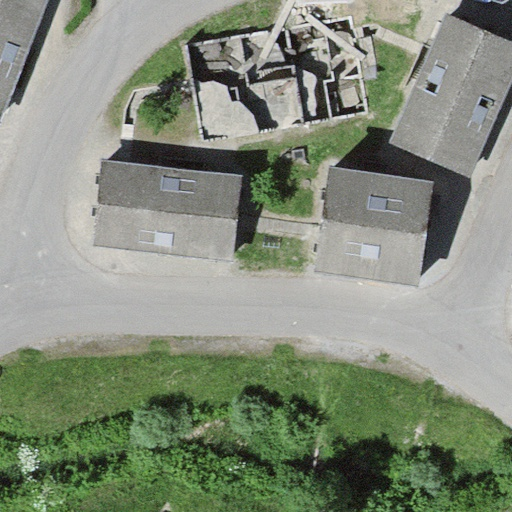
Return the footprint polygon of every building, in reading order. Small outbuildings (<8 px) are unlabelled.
[(0,0),(0,114),(44,0),(0,0)] [(186,45),(203,143),(371,114),(354,15),(186,45)] [(511,73),(511,43),(450,16),(396,140),(469,172),(511,73)] [(232,256),(240,177),(106,162),(97,242),(232,256)] [(432,182),(334,168),(319,266),(417,281),(432,182)]
